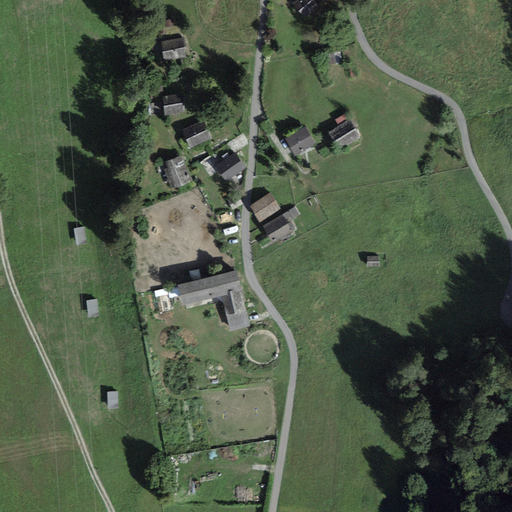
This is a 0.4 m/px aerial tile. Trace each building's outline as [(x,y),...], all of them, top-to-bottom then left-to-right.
[(315,5),(311,0),(297,0),(293,4),(303,16),(315,5)] [(161,41),(164,60),(186,57),(183,38),(161,41)] [(182,94),(162,97),(165,115),(185,112),(182,94)] [(358,137),(349,120),(328,132),(338,149),(358,137)] [(204,121),(182,130),(190,148),(212,139),(204,121)] [(305,127),(284,139),(294,156),(315,144),(305,127)] [(235,153),(216,166),(226,181),(245,169),(235,153)] [(181,156),(165,163),(167,168),(164,170),(172,189),(192,181),(181,156)] [(271,193),(249,207),(260,223),(281,209),(271,193)] [(294,207),(263,227),(273,243),(295,230),(289,221),(299,215),(294,207)] [(78,242),(88,241),(85,224),(75,226),(78,242)] [(367,256),(367,267),(380,267),(380,256),(367,256)] [(237,270),(178,285),(183,306),(221,297),(230,332),(251,327),(237,270)] [(88,297),(90,314),(100,313),(99,296),(88,297)] [(120,405),(119,388),(109,389),(110,405),(120,405)]
